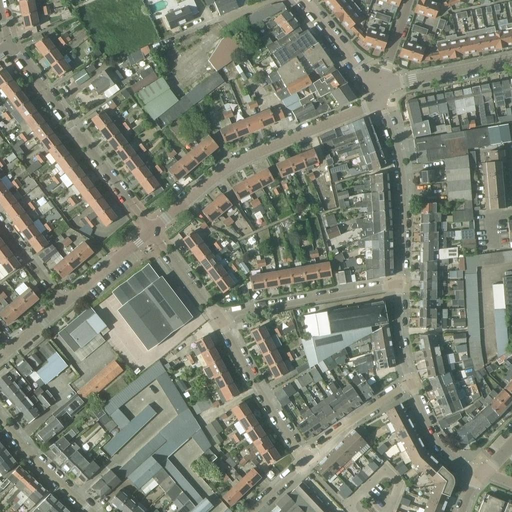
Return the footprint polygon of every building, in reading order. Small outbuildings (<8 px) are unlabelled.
[(22,16),(35,13),(32,0),(19,3),(22,16)] [(193,20),(191,16),(198,13),(192,0),(187,0),(177,4),(180,10),(165,16),(166,19),(164,20),(167,27),(169,27),(171,29),(193,20)] [(220,16),(249,4),(247,0),(220,0),(214,3),(220,16)] [(335,14),(351,0),(336,0),(328,7),(335,14)] [(358,8),(351,0),(335,14),(334,14),(341,22),(358,8)] [(378,0),(378,1),(383,2),(381,8),(386,10),(389,0),(378,0)] [(389,0),(386,10),(391,11),(392,6),(397,7),(399,0),(389,0)] [(422,22),(424,16),(429,1),(425,0),(418,0),(414,13),(419,15),(417,20),(422,22)] [(439,6),(439,5),(429,1),(424,16),(434,20),(436,13),(447,8),(445,4),(440,6),(439,6)] [(282,3),(271,6),(275,14),(286,8),(282,3)] [(271,6),(271,5),(265,8),(270,17),(275,14),(271,6)] [(265,8),(259,11),(264,20),(270,17),(265,8)] [(359,31),(354,25),(360,19),(357,15),(361,12),(358,8),(341,22),(348,30),(350,28),(356,34),(359,31)] [(266,25),(269,29),(277,25),(280,28),(293,18),(287,10),(273,21),(266,25)] [(254,13),(256,18),(259,22),(261,21),(264,20),(259,11),(254,13)] [(25,29),(38,26),(35,13),(22,16),(25,29)] [(249,16),(251,21),(253,25),(259,22),(256,18),(254,13),(249,16)] [(243,19),(248,28),(251,27),(253,25),(251,21),(249,16),(243,19)] [(275,37),(278,40),(278,41),(286,36),(298,26),(299,26),(293,18),(280,28),(283,32),(275,37)] [(255,32),(264,28),(261,21),(259,22),(253,25),(251,27),(252,26),(255,32)] [(499,48),(499,49),(511,46),(511,44),(508,24),(498,26),(499,33),(501,40),(497,41),(499,48)] [(277,69),(317,43),(307,31),(303,33),(298,26),(286,36),(278,41),(273,44),(266,48),(271,55),(269,56),(277,69)] [(358,36),(364,42),(363,45),(373,48),(379,30),(369,27),(368,29),(366,37),(361,33),(358,36)] [(379,30),(373,48),(383,51),(388,36),(383,34),(385,29),(380,27),(379,30)] [(497,41),(501,40),(499,33),(496,34),(494,27),(485,29),(489,51),(499,49),(499,48),(497,41)] [(489,51),(485,29),(475,31),(479,52),(489,51)] [(479,52),(475,31),(465,33),(465,36),(466,36),(470,54),(479,52)] [(162,78),(147,87),(138,93),(135,96),(161,131),(224,82),(216,72),(229,63),(243,52),(228,34),(220,41),(207,61),(216,72),(178,102),(168,90),(169,89),(162,78)] [(456,38),(456,35),(445,37),(446,40),(450,58),(450,59),(460,57),(460,56),(456,38)] [(466,36),(465,36),(456,38),(460,56),(470,54),(466,36)] [(45,37),(34,45),(43,56),(54,48),(45,37)] [(273,44),(272,44),(269,38),(261,41),(266,48),(273,44)] [(405,42),(400,57),(409,60),(414,45),(415,45),(417,40),(412,38),(410,44),(405,42)] [(430,55),(431,59),(439,58),(440,60),(450,58),(446,40),(436,42),(437,45),(439,53),(430,55)] [(64,48),(63,47),(60,43),(59,43),(54,48),(43,56),(51,66),(61,58),(58,53),(64,48)] [(332,65),(317,43),(277,69),(263,78),(267,84),(270,85),(276,95),(281,101),(282,101),(296,93),(312,84),(307,75),(314,70),(317,74),(327,67),(327,68),(332,65)] [(422,56),(424,48),(415,45),(414,45),(409,60),(419,64),(420,61),(428,60),(428,55),(422,56)] [(97,49),(89,54),(93,60),(101,55),(97,49)] [(133,61),(143,56),(141,51),(131,56),(133,61)] [(130,87),(134,94),(161,77),(154,62),(151,55),(146,57),(149,64),(148,65),(150,68),(139,74),(142,80),(130,87)] [(59,77),(70,69),(61,58),(51,66),(59,77)] [(93,65),(85,71),(84,70),(72,78),(78,87),(90,78),(88,75),(95,70),(93,65)] [(123,79),(117,71),(112,74),(108,68),(99,74),(100,76),(90,83),(98,96),(118,82),(123,79)] [(3,69),(0,71),(0,88),(11,80),(3,69)] [(300,101),(299,101),(302,107),(333,91),(332,89),(345,83),(336,71),(318,80),(312,84),(316,92),(307,96),(307,97),(305,98),(300,101)] [(11,80),(0,88),(8,99),(19,91),(11,80)] [(511,96),(509,81),(500,83),(504,104),(508,103),(507,98),(510,98),(510,100),(511,99),(511,96)] [(495,108),(505,106),(504,104),(500,83),(490,84),(495,108)] [(356,99),(346,84),(333,91),(302,107),(292,112),(298,124),(356,99)] [(490,111),(494,111),(492,101),(493,101),(489,85),(479,86),(483,105),(486,105),(485,103),(488,102),(490,111)] [(487,125),(485,118),(483,105),(479,86),(470,88),(474,107),(476,107),(476,105),(478,104),(481,126),(487,125)] [(474,107),(470,88),(462,90),(466,113),(470,112),(475,111),(474,107)] [(246,91),(251,100),(255,98),(251,89),(246,91)] [(466,113),(462,90),(452,92),(457,116),(466,114),(466,113)] [(8,99),(16,110),(27,101),(19,91),(8,99)] [(451,110),(452,115),(457,114),(457,116),(452,92),(443,94),(447,111),(451,110)] [(296,93),(282,101),(284,105),(286,107),(292,111),(292,112),(302,107),(299,101),(300,101),(296,93)] [(443,94),(434,96),(438,112),(438,116),(448,114),(447,111),(443,94)] [(434,96),(425,97),(429,114),(438,112),(434,96)] [(425,97),(416,99),(420,116),(425,115),(426,118),(430,117),(429,114),(425,97)] [(416,99),(405,102),(410,124),(419,122),(418,118),(420,118),(420,116),(416,99)] [(106,104),(111,111),(116,107),(111,100),(106,104)] [(250,110),(258,107),(255,100),(247,104),(250,110)] [(16,110),(24,120),(35,112),(27,101),(16,110)] [(91,120),(99,130),(114,119),(107,108),(102,112),(91,120)] [(270,113),(269,110),(264,112),(269,125),(274,123),(274,122),(284,118),(280,109),(270,113)] [(231,111),(222,114),(225,120),(233,117),(231,111)] [(35,112),(24,120),(33,131),(43,123),(35,112)] [(264,112),(249,118),(254,131),(269,125),(264,112)] [(371,126),(368,117),(364,119),(352,123),(352,124),(347,126),(348,129),(342,132),(344,136),(371,126)] [(492,117),(485,118),(487,125),(494,124),(492,117)] [(249,118),(235,124),(240,137),(254,131),(249,118)] [(99,130),(107,141),(118,133),(110,122),(114,119),(99,130)] [(469,128),(468,122),(467,119),(465,119),(465,123),(461,123),(462,130),(469,128)] [(430,135),(427,121),(410,124),(413,139),(430,135)] [(33,131),(41,142),(52,134),(43,123),(33,131)] [(201,127),(208,135),(212,132),(206,123),(201,127)] [(127,132),(133,127),(130,124),(124,128),(127,132)] [(219,131),(224,143),(240,137),(235,124),(219,131)] [(417,164),(444,159),(444,160),(467,156),(468,156),(467,150),(511,142),(508,125),(488,128),(463,132),(464,137),(415,145),(417,164)] [(341,137),(343,142),(356,137),(357,138),(357,140),(374,134),(371,126),(344,136),(341,137)] [(432,127),(434,135),(441,133),(439,126),(432,127)] [(184,127),(180,130),(191,142),(194,140),(189,134),(184,127)] [(319,137),(322,145),(332,141),(337,139),(334,131),(319,137)] [(107,141),(116,152),(126,144),(118,133),(107,141)] [(41,142),(49,152),(60,144),(52,134),(41,142)] [(350,147),(351,151),(360,148),(377,142),(374,134),(357,140),(358,142),(359,144),(350,147)] [(217,147),(209,137),(198,145),(207,156),(217,147)] [(332,141),(333,146),(343,142),(341,137),(337,139),(332,141)] [(359,158),(380,150),(377,142),(360,148),(351,151),(346,153),(347,158),(358,154),(359,158),(358,158),(359,158)] [(49,152),(57,163),(68,155),(60,144),(49,152)] [(116,152),(124,162),(134,154),(126,144),(116,152)] [(188,154),(197,164),(207,156),(198,145),(188,154)] [(337,156),(346,153),(351,151),(350,147),(336,152),(337,156)] [(307,172),(314,169),(312,165),(318,162),(313,150),(301,155),(306,167),(307,172)] [(358,164),(359,167),(383,158),(380,150),(359,158),(360,163),(358,164)] [(482,164),(486,210),(507,209),(506,202),(511,201),(510,191),(505,192),(504,179),(509,179),(508,169),(503,169),(503,163),(507,163),(506,151),(489,152),(490,159),(486,159),(486,163),(482,164)] [(6,159),(9,163),(16,158),(13,154),(6,159)] [(134,154),(124,162),(132,173),(142,165),(134,154)] [(178,163),(187,173),(197,164),(188,154),(178,163)] [(68,155),(57,163),(65,173),(76,165),(68,155)] [(288,160),(293,172),(306,167),(301,155),(288,160)] [(467,156),(444,160),(446,183),(470,180),(467,156)] [(369,173),(386,167),(383,158),(359,167),(361,172),(368,170),(368,171),(366,171),(367,173),(369,172),(369,173)] [(276,165),(281,178),(293,172),(288,160),(276,165)] [(331,181),(328,171),(324,160),(318,163),(322,173),(320,174),(323,184),(331,181)] [(168,172),(176,182),(187,173),(178,163),(168,172)] [(65,173),(73,184),(84,176),(76,165),(65,173)] [(132,173),(140,184),(150,176),(142,165),(132,173)] [(271,189),(276,187),(273,181),(267,169),(255,176),(261,187),(268,184),(271,189)] [(435,183),(434,170),(419,172),(420,185),(435,183)] [(171,185),(171,186),(176,182),(168,172),(165,174),(166,178),(166,179),(170,184),(171,185)] [(364,182),(364,185),(388,182),(388,173),(369,176),(370,181),(364,182)] [(73,184),(81,195),(92,186),(84,176),(73,184)] [(156,196),(162,191),(158,187),(150,176),(140,184),(148,194),(152,192),(156,196)] [(243,182),(250,194),(261,187),(255,176),(243,182)] [(448,203),(458,202),(464,202),(471,201),(470,180),(446,183),(448,203)] [(231,189),(238,200),(250,194),(243,182),(231,189)] [(369,191),(369,194),(389,192),(388,182),(364,185),(364,186),(353,187),(354,192),(370,190),(370,191),(369,191)] [(13,187),(10,189),(7,192),(0,196),(0,203),(5,210),(15,202),(10,196),(18,191),(17,190),(14,186),(13,187)] [(92,186),(81,195),(89,205),(100,197),(92,186)] [(347,191),(342,192),(342,191),(336,193),(337,193),(336,194),(338,201),(349,198),(347,191)] [(363,203),(371,202),(390,201),(389,192),(369,194),(361,195),(362,203),(354,204),(355,206),(355,205),(363,203)] [(222,194),(212,203),(221,214),(231,205),(222,194)] [(88,216),(91,220),(91,221),(92,221),(98,216),(97,216),(108,208),(100,197),(89,205),(94,211),(88,216)] [(72,207),(78,203),(75,199),(69,203),(72,207)] [(355,205),(355,206),(355,208),(363,207),(363,208),(372,207),(372,210),(370,210),(370,213),(390,210),(390,201),(371,202),(363,203),(355,205)] [(457,223),(457,222),(459,222),(473,221),(471,201),(464,202),(464,210),(454,211),(452,212),(452,223),(457,223)] [(5,210),(13,221),(23,213),(15,202),(5,210)] [(458,206),(453,206),(454,211),(464,210),(464,202),(458,202),(458,206)] [(202,212),(211,222),(221,214),(212,203),(202,212)] [(421,205),(420,214),(435,213),(435,208),(438,207),(438,203),(436,203),(421,205)] [(97,216),(98,216),(98,217),(106,227),(116,219),(108,208),(97,216)] [(357,224),(373,223),(391,219),(390,210),(370,213),(367,213),(367,219),(357,220),(355,221),(356,224),(352,225),(351,227),(352,231),(357,228),(357,224)] [(13,221),(21,231),(31,224),(23,213),(13,221)] [(435,213),(420,214),(420,224),(440,222),(440,213),(435,213)] [(323,218),(325,228),(336,224),(333,215),(323,218)] [(223,222),(227,228),(233,223),(229,217),(223,222)] [(373,223),(357,224),(357,228),(358,228),(358,230),(373,228),(373,232),(358,234),(360,240),(360,241),(392,228),(391,219),(373,223)] [(440,222),(420,224),(420,233),(435,232),(441,232),(441,223),(440,223),(440,222)] [(21,231),(29,242),(39,234),(31,224),(21,231)] [(325,231),(329,240),(340,236),(337,227),(325,231)] [(365,241),(370,241),(392,240),(392,228),(360,241),(359,241),(355,243),(354,243),(354,249),(365,248),(365,241)] [(194,232),(183,240),(191,251),(202,243),(194,232)] [(435,232),(420,233),(420,243),(437,241),(437,242),(446,241),(445,238),(454,238),(453,232),(441,232),(435,232)] [(37,253),(47,245),(39,234),(29,242),(37,253)] [(469,248),(475,248),(474,236),(461,238),(461,241),(468,240),(469,248)] [(365,241),(365,248),(354,249),(365,249),(368,248),(368,250),(369,250),(392,250),(392,240),(370,241),(365,241)] [(437,241),(420,243),(420,252),(435,251),(435,246),(437,246),(437,242),(437,241)] [(84,242),(73,251),(82,261),(93,252),(84,242)] [(202,243),(191,251),(199,261),(209,252),(202,243)] [(218,252),(224,248),(221,244),(215,248),(218,252)] [(11,255),(3,245),(0,246),(0,262),(1,263),(11,255)] [(39,256),(45,263),(58,252),(52,245),(39,256)] [(439,260),(448,259),(457,258),(457,248),(438,249),(439,260)] [(210,253),(209,252),(199,261),(207,271),(222,260),(215,250),(210,253)] [(367,260),(372,260),(392,259),(392,250),(369,250),(369,253),(372,252),(372,260),(365,260),(365,264),(368,264),(367,260)] [(73,251),(64,260),(72,270),(82,261),(73,251)] [(435,251),(420,252),(420,263),(435,260),(435,251)] [(503,264),(501,252),(494,253),(496,264),(503,264)] [(507,252),(501,252),(503,264),(509,263),(507,252)] [(494,253),(488,254),(490,265),(496,264),(494,253)] [(488,254),(481,255),(483,266),(490,265),(488,254)] [(9,274),(19,266),(11,255),(1,263),(9,274)] [(481,255),(475,256),(477,267),(483,266),(481,255)] [(341,261),(338,256),(333,258),(335,264),(341,261)] [(476,274),(477,267),(475,256),(464,257),(465,271),(465,275),(476,274)] [(367,260),(368,264),(365,264),(365,270),(370,269),(392,268),(392,259),(372,260),(367,260)] [(446,263),(445,265),(448,265),(448,259),(439,260),(435,260),(420,263),(420,272),(436,272),(436,266),(443,265),(443,263),(446,263)] [(53,269),(62,279),(72,270),(64,260),(53,269)] [(218,264),(222,261),(222,260),(207,271),(215,282),(226,274),(230,271),(226,265),(221,268),(218,264)] [(316,266),(318,279),(331,276),(329,263),(328,263),(321,265),(320,260),(315,261),(316,266)] [(336,271),(345,269),(343,263),(334,266),(336,271)] [(191,318),(161,278),(159,280),(148,265),(112,293),(123,307),(118,311),(148,350),(191,318)] [(316,266),(309,267),(302,268),(305,281),(318,279),(316,266)] [(289,270),(292,283),(305,281),(302,268),(289,270)] [(366,280),(392,276),(392,268),(370,269),(365,271),(366,280)] [(276,273),(278,285),(292,283),(289,270),(276,273)] [(345,284),(352,283),(349,271),(343,272),(345,284)] [(436,272),(420,272),(419,282),(440,281),(440,271),(436,272)] [(337,273),(339,285),(345,284),(343,272),(337,273)] [(276,273),(263,275),(265,288),(278,285),(276,273)] [(234,285),(226,274),(215,282),(223,293),(234,285)] [(249,277),(252,290),(265,288),(263,275),(249,277)] [(511,304),(511,276),(503,278),(503,284),(504,291),(504,297),(505,303),(505,305),(511,304)] [(440,281),(419,282),(419,291),(440,291),(440,281)] [(38,299),(29,289),(19,297),(28,307),(38,299)] [(419,300),(439,300),(440,300),(440,296),(442,296),(442,291),(440,291),(419,291),(419,300)] [(19,297),(9,306),(17,316),(28,307),(19,297)] [(2,307),(4,310),(0,313),(0,316),(7,325),(17,316),(9,306),(4,300),(0,303),(3,306),(2,307)] [(419,309),(439,309),(440,309),(441,304),(442,304),(442,300),(440,300),(439,300),(419,300),(419,309)] [(310,368),(317,364),(344,348),(361,339),(371,333),(370,328),(385,325),(387,325),(383,301),(304,316),(307,338),(301,340),(308,362),(310,368)] [(107,327),(90,307),(58,334),(74,353),(80,348),(81,349),(107,327)] [(419,318),(439,319),(441,318),(442,309),(440,309),(439,309),(419,309),(419,318)] [(441,328),(441,319),(441,318),(439,319),(419,318),(419,328),(441,328)] [(250,332),(257,344),(269,337),(262,325),(250,332)] [(390,339),(387,325),(385,325),(371,333),(361,339),(361,341),(366,340),(366,339),(370,339),(370,343),(372,342),(372,343),(373,342),(390,339)] [(452,335),(453,345),(466,343),(465,334),(458,335),(452,335)] [(193,351),(196,356),(201,354),(213,347),(206,335),(195,342),(198,348),(193,351)] [(419,335),(422,351),(440,347),(439,344),(437,345),(435,335),(419,335)] [(257,344),(263,355),(275,349),(269,337),(257,344)] [(390,339),(373,342),(372,343),(373,351),(375,351),(391,348),(390,339)] [(39,351),(52,367),(61,359),(48,344),(39,351)] [(358,348),(359,353),(369,350),(368,344),(358,348)] [(455,346),(456,354),(467,352),(466,345),(455,346)] [(422,351),(424,360),(447,356),(447,355),(444,356),(442,346),(440,347),(422,351)] [(496,347),(497,359),(503,355),(508,352),(508,346),(496,347)] [(201,354),(207,365),(219,359),(213,347),(201,354)] [(375,351),(373,352),(375,361),(393,357),(391,348),(375,351)] [(469,350),(470,357),(482,355),(481,352),(481,348),(469,350)] [(275,349),(263,355),(269,367),(281,361),(275,349)] [(286,354),(290,361),(296,358),(292,351),(286,354)] [(508,352),(503,355),(506,360),(511,355),(511,352),(511,351),(508,352)] [(29,358),(36,367),(41,363),(33,354),(29,358)] [(483,361),(482,355),(470,357),(470,358),(471,360),(472,364),(483,361)] [(503,355),(497,359),(496,360),(499,364),(506,360),(503,355)] [(170,361),(167,356),(159,361),(166,372),(177,366),(173,360),(170,361)] [(426,369),(442,366),(449,364),(447,356),(424,360),(426,369)] [(394,367),(393,357),(375,361),(376,370),(394,367)] [(36,382),(40,387),(44,383),(24,359),(15,367),(24,378),(28,375),(35,383),(36,382)] [(226,371),(219,359),(207,365),(200,369),(206,381),(207,381),(214,378),(214,377),(226,371)] [(151,383),(155,379),(159,361),(143,373),(151,383)] [(166,372),(159,361),(155,379),(158,385),(169,378),(166,372)] [(275,379),(287,373),(281,361),(269,367),(275,379)] [(368,370),(372,369),(371,361),(365,362),(365,363),(357,365),(358,368),(356,369),(356,370),(359,374),(368,372),(368,370)] [(473,368),(474,373),(477,371),(482,368),(484,367),(483,361),(472,364),(473,368)] [(114,362),(96,378),(104,387),(122,371),(114,362)] [(310,368),(308,362),(307,362),(301,365),(295,368),(298,375),(310,368)] [(428,378),(429,379),(450,373),(450,372),(449,373),(447,365),(449,365),(449,364),(442,366),(426,369),(428,378)] [(485,368),(489,373),(498,367),(494,364),(485,368)] [(13,368),(0,379),(0,388),(2,392),(14,382),(20,376),(13,368)] [(314,380),(320,376),(315,368),(310,372),(314,380)] [(466,378),(468,377),(468,379),(475,376),(474,373),(473,368),(469,369),(465,370),(464,370),(466,378)] [(214,377),(214,378),(220,389),(232,382),(226,371),(214,377)] [(477,382),(484,379),(481,376),(477,371),(474,373),(475,376),(476,377),(477,382)] [(151,383),(143,373),(138,377),(146,387),(151,383)] [(311,380),(310,378),(307,373),(300,378),(304,384),(311,380)] [(429,379),(433,390),(454,382),(453,379),(450,380),(449,376),(451,375),(450,373),(429,379)] [(146,387),(138,377),(134,381),(141,390),(146,387)] [(293,381),(299,390),(305,386),(299,377),(293,381)] [(86,403),(104,387),(96,378),(78,394),(86,403)] [(169,378),(158,385),(161,390),(172,383),(169,378)] [(17,386),(14,382),(2,392),(9,400),(20,390),(20,389),(22,387),(21,385),(23,387),(26,384),(22,379),(18,382),(19,384),(17,386)] [(374,394),(366,381),(361,384),(358,380),(354,383),(366,400),(374,394)] [(141,390),(134,381),(129,385),(137,394),(141,390)] [(238,395),(232,383),(232,382),(220,389),(226,401),(238,395)] [(433,390),(436,398),(457,390),(456,387),(454,388),(452,385),(454,384),(454,382),(433,390)] [(172,383),(161,390),(164,395),(175,388),(172,383)] [(289,383),(284,387),(291,398),(297,394),(289,383)] [(333,394),(332,394),(346,414),(354,408),(344,394),(343,392),(340,388),(337,390),(332,383),(327,386),(333,394)] [(137,394),(129,385),(125,388),(132,398),(137,394)] [(20,390),(9,400),(15,407),(27,398),(26,397),(28,395),(27,393),(31,390),(28,387),(22,392),(20,390)] [(37,398),(43,405),(42,405),(44,408),(45,407),(46,409),(53,403),(56,401),(47,390),(45,393),(43,392),(39,387),(33,393),(37,397),(37,398)] [(350,390),(344,394),(354,408),(362,403),(351,387),(349,388),(350,390)] [(132,398),(125,388),(120,392),(128,402),(132,398)] [(175,388),(164,395),(168,400),(179,393),(175,388)] [(281,407),(290,401),(282,389),(273,394),(278,401),(277,401),(281,407)] [(460,400),(459,396),(457,397),(456,393),(458,392),(457,390),(436,398),(440,408),(460,400)] [(498,396),(493,390),(490,393),(507,409),(511,403),(511,398),(503,390),(498,396)] [(120,392),(115,396),(123,405),(128,402),(120,392)] [(179,393),(168,400),(171,405),(182,398),(179,393)] [(470,396),(473,402),(480,397),(478,393),(470,396)] [(493,402),(489,405),(500,417),(500,416),(507,409),(490,393),(487,396),(493,402)] [(324,400),(338,419),(346,414),(332,394),(324,400)] [(27,398),(15,407),(22,415),(34,406),(33,405),(38,401),(33,396),(29,400),(27,398)] [(118,409),(123,405),(115,396),(101,407),(118,409)] [(182,398),(171,405),(174,410),(185,403),(182,398)] [(191,406),(197,416),(211,408),(206,398),(191,406)] [(480,409),(479,411),(491,425),(500,417),(489,405),(482,398),(477,401),(481,405),(483,403),(485,406),(486,405),(487,406),(482,411),(480,409)] [(319,408),(330,424),(338,419),(324,400),(317,405),(316,406),(318,409),(319,408)] [(440,408),(443,417),(464,409),(463,405),(461,406),(459,402),(461,402),(460,400),(440,408)] [(232,409),(239,420),(250,413),(243,402),(232,409)] [(185,403),(174,410),(177,415),(194,418),(185,403)] [(385,412),(390,421),(406,413),(401,403),(385,412)] [(78,425),(83,420),(69,405),(65,409),(62,406),(54,412),(65,425),(72,421),(76,426),(78,425)] [(141,412),(145,416),(152,409),(148,405),(141,412)] [(311,412),(311,413),(323,430),(330,424),(319,408),(318,409),(316,406),(317,405),(309,410),(311,412)] [(29,424),(40,414),(34,406),(22,415),(29,424)] [(93,413),(98,419),(105,414),(99,407),(93,413)] [(112,420),(114,422),(123,413),(118,409),(101,407),(109,417),(112,420)] [(156,413),(152,409),(145,416),(149,420),(156,413)] [(482,432),(491,425),(479,411),(477,412),(479,414),(474,417),(472,415),(469,411),(466,413),(469,417),(470,417),(482,432)] [(141,412),(136,416),(145,424),(149,420),(145,416),(141,412)] [(127,418),(123,413),(114,422),(118,426),(127,418)] [(246,432),(257,424),(250,413),(239,420),(246,432)] [(315,435),(323,430),(311,413),(309,415),(311,416),(308,418),(306,415),(303,417),(304,419),(315,435)] [(395,431),(411,422),(406,413),(390,421),(395,431)] [(459,413),(453,416),(455,420),(457,421),(461,418),(459,413)] [(105,414),(98,420),(114,437),(115,436),(119,432),(122,430),(118,426),(114,422),(112,420),(111,421),(105,414)] [(180,429),(194,418),(177,415),(172,420),(180,429)] [(141,428),(145,424),(136,416),(132,420),(141,428)] [(450,421),(452,425),(457,421),(455,420),(453,416),(448,418),(445,419),(447,423),(450,421)] [(45,443),(62,427),(54,417),(52,419),(51,418),(46,423),(48,425),(37,434),(45,443)] [(463,424),(462,425),(474,440),(482,432),(470,417),(469,417),(467,419),(469,421),(465,425),(463,424)] [(130,422),(127,418),(118,426),(122,430),(124,428),(128,424),(130,422)] [(180,429),(178,432),(186,442),(191,438),(201,429),(194,418),(180,429)] [(207,426),(217,444),(220,442),(217,436),(225,432),(218,419),(207,426)] [(295,423),(307,440),(315,435),(304,419),(302,420),(303,421),(300,424),(298,421),(295,423)] [(136,433),(141,428),(132,420),(130,422),(128,424),(136,433)] [(180,429),(172,420),(167,424),(176,433),(178,432),(180,429)] [(416,432),(411,422),(395,431),(401,440),(416,432)] [(132,437),(136,433),(128,424),(124,428),(132,437)] [(176,433),(167,424),(162,428),(171,438),(173,436),(176,433)] [(246,432),(253,442),(264,435),(257,424),(246,432)] [(460,442),(469,444),(474,440),(462,425),(461,427),(462,428),(458,432),(455,430),(453,427),(451,430),(460,442)] [(50,449),(57,456),(69,444),(67,442),(78,432),(74,427),(71,430),(50,449)] [(128,441),(132,437),(124,428),(122,430),(119,432),(128,441)] [(158,432),(158,433),(166,441),(168,440),(171,438),(162,428),(158,432)] [(369,433),(364,428),(358,434),(353,430),(345,438),(358,451),(366,443),(362,439),(369,433)] [(191,438),(195,443),(204,435),(201,429),(191,438)] [(124,445),(128,441),(119,432),(115,436),(124,445)] [(186,442),(178,432),(176,433),(173,436),(182,446),(186,442)] [(406,450),(422,441),(416,432),(401,440),(406,450)] [(162,445),(163,444),(166,441),(158,433),(154,436),(162,445)] [(195,443),(199,448),(208,441),(204,435),(195,443)] [(272,447),(264,435),(250,445),(245,448),(249,454),(243,458),(247,462),(249,460),(250,461),(261,454),(272,447)] [(119,449),(124,445),(115,436),(114,437),(111,440),(119,449)] [(154,436),(150,440),(158,449),(162,445),(154,436)] [(173,436),(171,438),(168,440),(177,450),(182,446),(173,436)] [(345,438),(338,445),(350,458),(358,451),(345,438)] [(115,453),(119,449),(111,440),(107,445),(115,453)] [(150,440),(146,444),(154,452),(158,449),(150,440)] [(168,440),(166,441),(163,444),(172,454),(177,450),(168,440)] [(72,441),(69,444),(57,456),(63,463),(79,448),(76,444),(72,441)] [(211,446),(208,441),(199,448),(203,453),(208,449),(211,446)] [(406,450),(412,462),(427,451),(422,441),(406,450)] [(146,444),(142,447),(150,456),(154,452),(146,444)] [(162,445),(158,449),(154,452),(150,456),(168,459),(172,454),(163,444),(162,445)] [(387,448),(383,444),(376,450),(380,455),(387,448)] [(102,449),(111,457),(115,453),(107,445),(102,449)] [(330,453),(342,466),(350,458),(338,445),(330,453)] [(142,447),(138,451),(146,460),(150,456),(142,447)] [(268,465),(279,458),(272,447),(261,454),(268,465)] [(70,469),(85,455),(86,455),(79,448),(63,463),(70,469)] [(0,463),(10,456),(4,449),(0,451),(0,463)] [(214,460),(217,458),(208,449),(203,453),(201,455),(210,464),(214,460)] [(134,455),(135,456),(142,463),(146,460),(138,451),(134,455)] [(412,462),(422,471),(434,458),(427,451),(412,462)] [(330,453),(322,460),(334,473),(342,466),(330,453)] [(70,469),(70,470),(77,476),(89,464),(85,460),(87,458),(85,455),(70,469)] [(10,456),(0,463),(0,476),(16,464),(10,456)] [(179,509),(176,511),(190,511),(193,510),(196,508),(192,503),(188,498),(184,494),(179,489),(175,485),(171,480),(167,475),(163,471),(150,456),(146,460),(142,463),(138,467),(133,471),(129,475),(127,477),(138,490),(140,488),(145,495),(158,485),(179,509)] [(138,467),(142,463),(135,456),(131,459),(138,467)] [(172,463),(168,459),(150,456),(163,471),(172,463)] [(225,461),(233,469),(236,465),(233,462),(233,461),(230,457),(225,461)] [(242,467),(247,462),(243,458),(238,463),(239,463),(242,467)] [(435,483),(428,499),(445,506),(453,485),(450,484),(449,476),(451,473),(434,458),(422,471),(435,483)] [(91,462),(89,464),(77,476),(84,483),(96,471),(101,466),(94,459),(91,462)] [(133,471),(138,467),(131,459),(126,463),(133,471)] [(314,468),(326,481),(334,473),(322,460),(314,468)] [(369,463),(376,470),(378,468),(371,461),(369,463)] [(129,475),(133,471),(126,463),(122,467),(129,475)] [(172,463),(163,471),(167,475),(176,468),(172,463)] [(376,470),(369,463),(367,465),(373,472),(376,470)] [(0,485),(0,486),(3,489),(9,482),(13,485),(14,485),(26,473),(18,466),(6,479),(0,485)] [(404,466),(397,471),(399,474),(406,468),(404,466)] [(127,477),(129,475),(122,467),(118,471),(125,479),(127,477)] [(176,468),(167,475),(171,480),(180,473),(176,468)] [(253,469),(243,479),(250,487),(261,477),(253,469)] [(121,482),(114,475),(110,471),(91,487),(102,499),(121,482)] [(118,471),(114,475),(121,482),(125,479),(118,471)] [(16,496),(32,479),(26,473),(14,485),(15,487),(18,489),(17,491),(16,491),(13,494),(16,497),(16,496)] [(180,473),(171,480),(175,485),(184,477),(180,473)] [(353,478),(360,485),(362,483),(356,476),(353,478)] [(184,477),(175,485),(179,489),(188,482),(184,477)] [(357,487),(358,487),(360,485),(353,478),(351,480),(357,487)] [(17,503),(20,506),(23,503),(39,485),(32,479),(16,496),(20,499),(17,503)] [(230,480),(227,483),(233,489),(240,496),(250,487),(243,479),(239,483),(236,479),(232,482),(230,480)] [(188,482),(179,489),(184,494),(192,486),(188,482)] [(329,511),(322,504),(323,503),(316,496),(315,497),(308,490),(309,489),(303,482),(288,497),(287,495),(276,505),(278,507),(272,511),(329,511)] [(337,493),(338,493),(344,500),(352,492),(344,484),(338,489),(340,491),(337,493)] [(23,503),(29,509),(34,504),(46,491),(39,485),(23,503)] [(192,486),(184,494),(188,498),(196,491),(192,486)] [(122,488),(109,502),(117,509),(128,497),(129,498),(131,496),(122,488)] [(225,488),(219,494),(222,498),(230,506),(240,496),(233,489),(228,493),(225,488)] [(196,491),(188,498),(192,503),(200,496),(196,491)] [(13,494),(6,502),(9,504),(16,497),(13,494)] [(37,508),(32,511),(46,511),(57,501),(50,494),(37,508)] [(511,511),(511,500),(509,499),(508,502),(486,494),(478,511),(511,511)] [(128,511),(136,505),(136,504),(138,502),(131,496),(129,498),(128,497),(117,509),(120,511),(128,511)] [(200,496),(192,503),(196,508),(197,506),(202,503),(204,500),(200,496)] [(206,498),(204,500),(202,503),(208,510),(213,506),(206,498)] [(428,499),(424,510),(430,511),(442,511),(445,506),(428,499)] [(58,511),(63,507),(57,501),(46,511),(58,511)] [(146,511),(148,510),(138,502),(136,504),(136,505),(128,511),(146,511)] [(20,506),(17,503),(12,508),(16,511),(20,506)] [(197,506),(202,511),(206,511),(208,510),(202,503),(197,506)]
